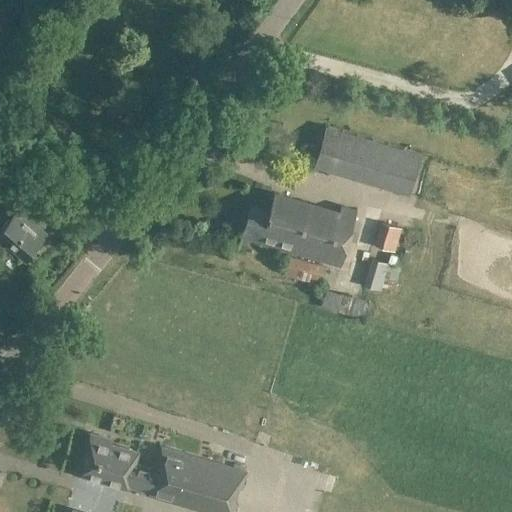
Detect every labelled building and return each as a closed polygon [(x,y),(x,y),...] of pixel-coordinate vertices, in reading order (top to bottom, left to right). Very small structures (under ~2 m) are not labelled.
[(418,153),(323,125),(311,165),(405,194),(418,153)] [(58,153),(46,147),(42,155),(54,160),(58,153)] [(266,208),(247,202),(238,235),(338,264),(354,210),(338,205),(336,210),(271,191),(266,208)] [(48,232),(18,206),(0,226),(0,236),(25,258),(27,256),(30,258),(39,248),(36,246),(48,232)] [(401,227),(381,221),(374,244),(394,251),(401,227)] [(19,261),(8,251),(2,259),(11,267),(14,263),(16,264),(19,261)] [(320,265),(286,256),(281,273),(315,283),(320,265)] [(400,266),(371,258),(363,285),(381,289),(382,286),(393,289),(400,266)] [(361,317),(366,298),(326,288),(320,305),(361,317)] [(175,501),(189,455),(158,446),(152,469),(132,463),(135,452),(106,444),(108,438),(88,433),(76,473),(125,487),(126,484),(145,490),(145,493),(175,501)] [(189,455),(175,501),(212,511),(231,511),(235,502),(230,500),(234,487),(239,488),(244,471),(189,455)]
